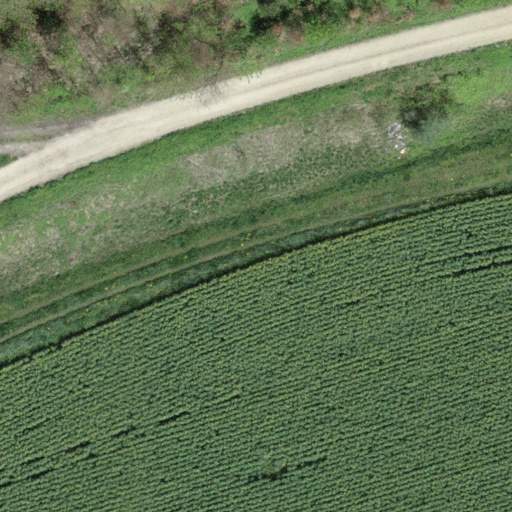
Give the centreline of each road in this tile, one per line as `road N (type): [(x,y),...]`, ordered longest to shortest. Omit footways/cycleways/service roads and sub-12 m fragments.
road 1 (track): [(511,169),(403,187),(105,281),(0,333)]
road 2 (track): [(0,181),(321,61),(511,16)]
